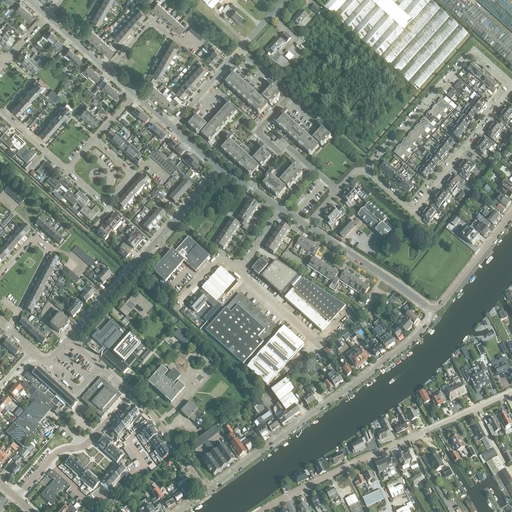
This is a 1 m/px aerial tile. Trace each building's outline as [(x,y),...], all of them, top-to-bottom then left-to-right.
[(105,0),(104,0),(101,5),(112,11),(113,10),(109,8),(111,5),(114,7),(116,9),(117,7),(105,0)] [(330,0),(324,7),(418,91),(468,35),(431,1),(429,0),(330,0)] [(471,9),(461,0),(438,0),(447,7),(461,20),(511,65),(511,38),(475,5),(471,9)] [(476,0),(511,32),(511,5),(506,0),(476,0)] [(157,2),(152,9),(156,13),(162,6),(163,5),(161,3),(160,5),(157,2)] [(15,9),(22,14),(26,9),(20,4),(15,9)] [(228,12),(231,8),(227,4),(222,10),(225,13),(227,11),(228,12)] [(315,4),(311,9),(318,16),(323,11),(315,4)] [(101,5),(99,10),(109,16),(110,15),(106,13),(108,10),(112,12),(112,11),(101,5)] [(133,11),(132,12),(142,20),(146,15),(140,10),(141,9),(137,6),(136,8),(139,11),(136,13),(133,11)] [(162,6),(156,13),(161,17),(166,10),(167,10),(165,8),(165,9),(162,6)] [(2,14),(4,16),(6,14),(5,14),(10,9),(8,7),(2,14)] [(32,15),(26,9),(22,14),(30,22),(32,20),(30,17),(32,15)] [(99,10),(96,15),(106,21),(107,20),(103,18),(105,15),(108,17),(109,16),(99,10)] [(166,10),(161,17),(165,21),(171,14),(173,11),(171,10),(169,13),(166,10)] [(302,10),(293,20),(299,25),(308,16),(302,10)] [(237,24),(243,18),(235,11),(230,17),(237,24)] [(142,20),(132,12),(132,13),(135,15),(132,18),(129,15),(128,16),(138,24),(142,20)] [(171,14),(165,21),(170,25),(175,18),(178,16),(176,14),(173,17),(171,14)] [(96,15),(93,21),(100,25),(102,20),(105,23),(106,21),(96,15)] [(138,24),(128,16),(128,17),(131,20),(128,22),(125,20),(124,20),(134,29),(138,24)] [(175,18),(170,25),(174,29),(180,22),(182,20),(180,18),(178,21),(175,18)] [(134,29),(124,20),(124,21),(127,24),(124,27),(121,24),(120,25),(130,33),(134,29)] [(180,22),(174,29),(179,33),(185,26),(184,26),(186,24),(185,22),(183,25),(180,22)] [(21,23),(19,26),(17,28),(21,32),(23,30),(26,27),(21,23)] [(130,33),(120,25),(120,26),(123,29),(120,31),(117,29),(116,29),(126,38),(130,33)] [(126,38),(116,29),(115,31),(119,33),(115,37),(121,42),(126,38)] [(86,36),(91,40),(97,34),(92,30),(86,36)] [(46,32),(44,34),(52,42),(57,37),(50,31),(48,34),(46,32)] [(277,38),(268,48),(266,50),(272,55),(274,53),(283,43),(285,41),(287,43),(291,38),(285,33),(281,38),(282,38),(280,40),(277,38)] [(4,34),(3,34),(0,37),(0,42),(2,44),(8,37),(4,34)] [(95,44),(101,38),(98,35),(97,34),(91,40),(95,44)] [(8,37),(2,44),(7,49),(13,42),(8,37)] [(57,37),(52,42),(58,47),(57,49),(59,51),(63,47),(61,45),(63,43),(57,37)] [(101,38),(95,44),(100,48),(105,42),(101,38)] [(105,42),(100,48),(104,52),(110,46),(112,44),(110,42),(108,44),(105,42)] [(171,43),(168,49),(175,53),(175,52),(177,49),(181,51),(182,49),(181,48),(179,47),(178,46),(178,47),(171,43)] [(110,46),(104,52),(109,56),(114,50),(110,46)] [(208,51),(207,51),(217,59),(221,55),(215,50),(216,49),(212,46),(211,48),(214,51),(211,53),(208,51)] [(69,48),(65,53),(71,58),(75,54),(69,48)] [(168,49),(165,54),(172,58),(173,57),(174,54),(178,56),(179,54),(175,52),(175,53),(168,49)] [(210,55),(206,59),(213,64),(217,59),(207,51),(207,52),(210,55)] [(290,61),(294,57),(289,53),(285,57),(290,61)] [(20,61),(25,65),(29,60),(31,58),(26,54),(20,61)] [(71,58),(69,60),(79,69),(84,63),(81,60),(81,59),(75,54),(71,58)] [(165,54),(162,59),(169,63),(170,62),(170,61),(171,59),(175,61),(176,59),(173,57),(172,58),(165,54)] [(51,55),(49,57),(48,58),(49,58),(50,57),(56,63),(58,61),(51,55)] [(275,63),(266,55),(264,58),(273,66),(275,63)] [(31,57),(29,60),(25,65),(29,69),(36,61),(31,57)] [(162,59),(159,64),(166,68),(167,67),(168,65),(168,64),(172,66),(173,64),(170,62),(169,63),(162,59)] [(36,61),(35,62),(29,69),(34,73),(36,70),(37,71),(42,66),(36,61)] [(195,66),(194,66),(203,75),(207,70),(201,65),(202,64),(199,61),(197,63),(200,66),(198,68),(195,66)] [(467,76),(468,77),(477,67),(473,63),(467,70),(469,72),(467,76)] [(159,64),(156,70),(163,74),(164,73),(165,70),(169,72),(170,70),(167,67),(166,68),(159,64)] [(89,75),(94,70),(88,65),(85,67),(83,65),(80,67),(83,70),(81,72),(84,75),(87,78),(89,75)] [(191,70),(190,71),(199,79),(203,75),(194,66),(193,67),(196,70),(194,73),(191,70)] [(477,67),(468,77),(469,78),(473,76),(475,78),(481,70),(477,67)] [(253,89),(255,87),(252,84),(248,88),(245,85),(247,83),(249,85),(251,83),(247,79),(243,84),(240,81),(242,79),(244,80),(246,78),(242,75),(238,79),(235,76),(237,74),(239,76),(241,74),(235,69),(232,72),(231,74),(233,75),(225,84),(228,86),(230,85),(232,87),(230,88),(233,91),(235,89),(236,91),(235,92),(238,95),(240,94),(241,95),(240,97),(243,100),(245,98),(246,100),(245,101),(248,104),(249,103),(253,106),(252,108),(258,113),(259,111),(261,113),(268,106),(255,94),(257,92),(258,94),(260,91),(257,88),(253,93),(250,90),(252,88),(253,89)] [(100,76),(94,70),(89,75),(90,75),(96,81),(100,76)] [(156,70),(153,75),(160,79),(162,75),(166,77),(166,76),(167,75),(164,73),(163,74),(156,70)] [(481,70),(475,78),(477,79),(475,83),(476,84),(485,74),(481,70)] [(187,75),(186,75),(195,83),(199,79),(190,71),(189,71),(189,72),(192,75),(190,77),(187,75)] [(75,80),(77,78),(69,72),(68,74),(75,80)] [(485,74),(476,84),(477,85),(481,83),(483,85),(489,77),(485,74)] [(183,79),(182,80),(191,88),(195,83),(186,75),(185,76),(188,79),(186,82),(183,79)] [(489,77),(483,85),(485,87),(483,90),(484,91),(494,81),(489,77)] [(179,84),(178,84),(187,92),(191,88),(182,80),(181,81),(184,84),(182,86),(179,84)] [(38,81),(34,86),(39,91),(44,86),(38,81)] [(106,81),(104,83),(101,81),(99,83),(108,92),(112,87),(106,81)] [(495,88),(498,85),(494,81),(484,91),(485,92),(489,90),(493,94),(497,90),(495,88)] [(262,98),(269,104),(270,104),(272,101),(274,103),(276,100),(274,99),(276,97),(277,98),(280,95),(272,88),(274,87),(272,85),(273,85),(269,82),(264,87),(266,89),(268,88),(270,89),(262,98)] [(180,88),(177,92),(183,97),(187,92),(178,84),(177,85),(180,88)] [(148,91),(152,95),(158,89),(153,85),(148,91)] [(464,92),(460,89),(456,85),(454,87),(462,94),(464,92)] [(39,91),(34,86),(29,90),(35,95),(37,93),(39,94),(41,92),(39,91)] [(119,92),(112,87),(108,92),(117,99),(119,97),(116,95),(119,92)] [(94,97),(95,95),(88,88),(86,90),(94,97)] [(461,96),(453,88),(451,91),(455,95),(459,98),(461,96)] [(158,89),(152,95),(157,99),(162,93),(158,89)] [(35,95),(29,90),(25,95),(32,101),(33,99),(32,98),(35,95)] [(49,96),(47,98),(50,100),(57,94),(52,90),(47,95),(49,96)] [(162,93),(157,99),(161,103),(167,97),(162,93)] [(57,94),(50,100),(53,103),(54,101),(56,102),(60,97),(57,94)] [(32,101),(25,95),(21,100),(26,105),(29,102),(30,103),(32,101)] [(485,103),(481,100),(482,99),(476,95),(472,100),(474,102),(477,104),(482,108),(485,104),(485,103)] [(167,97),(161,103),(166,107),(168,104),(171,101),(167,97)] [(441,98),(439,100),(440,101),(436,105),(443,111),(445,108),(450,112),(453,108),(441,98)] [(219,115),(215,111),(212,115),(214,117),(216,115),(218,117),(215,120),(211,116),(208,120),(210,122),(211,120),(213,122),(201,135),(209,141),(211,139),(212,141),(218,135),(216,133),(220,129),(221,131),(224,128),(222,126),(224,125),(225,126),(228,123),(227,121),(228,120),(230,121),(233,118),(231,116),(233,115),(234,116),(237,113),(229,106),(230,104),(229,103),(229,102),(226,99),(221,105),(223,107),(225,105),(227,107),(224,110),(220,106),(216,110),(219,112),(220,110),(222,112),(219,115)] [(26,105),(21,100),(16,105),(23,111),(25,109),(24,108),(26,105)] [(171,101),(168,104),(166,107),(170,111),(176,105),(171,101)] [(482,108),(474,102),(471,106),(479,112),(482,108)] [(23,111),(16,105),(12,110),(18,115),(20,112),(23,115),(25,113),(23,111)] [(65,105),(63,108),(61,107),(59,109),(61,110),(67,115),(71,110),(65,105)] [(443,111),(436,105),(435,105),(434,106),(434,107),(430,112),(437,118),(439,115),(444,119),(444,118),(445,119),(448,116),(443,111)] [(479,112),(471,106),(469,108),(467,107),(466,109),(467,110),(475,116),(479,112)] [(80,114),(84,118),(90,111),(86,107),(80,114)] [(504,109),(502,112),(510,118),(511,116),(511,108),(510,110),(506,107),(504,110),(504,109)] [(132,109),(130,111),(132,113),(139,119),(143,114),(137,109),(135,111),(132,109)] [(61,110),(57,115),(62,120),(67,115),(61,110)] [(294,121),(296,119),(293,116),(289,120),(286,118),(288,116),(289,117),(291,115),(286,110),(282,113),(283,114),(282,115),(283,117),(276,125),(279,128),(281,126),(282,128),(281,129),(284,132),(285,131),(287,132),(286,134),(289,136),(290,135),(292,136),(291,138),(294,141),(295,139),(297,141),(296,142),(299,145),(300,144),(304,147),(303,149),(309,154),(310,153),(312,154),(319,147),(306,135),(308,133),(309,135),(311,133),(308,129),(304,134),(301,131),(303,129),(304,130),(306,128),(303,125),(299,129),(296,126),(298,124),(299,126),(301,124),(298,121),(294,125),(291,122),(293,120),(294,121)] [(475,116),(467,110),(464,115),(472,121),(475,116)] [(90,111),(84,118),(89,122),(95,115),(90,111)] [(198,111),(195,114),(195,115),(194,116),(195,118),(188,126),(191,129),(193,127),(195,129),(193,130),(196,133),(198,131),(200,133),(206,126),(198,119),(200,117),(202,118),(204,116),(198,111)] [(437,118),(430,112),(429,111),(427,114),(428,114),(424,119),(431,125),(433,121),(438,125),(439,124),(440,125),(442,123),(437,118)] [(510,118),(502,112),(500,114),(501,114),(499,117),(503,120),(501,122),(506,126),(508,124),(507,123),(510,118)] [(143,114),(139,119),(145,125),(149,120),(143,114)] [(57,115),(54,118),(53,117),(51,119),(58,125),(62,120),(57,115)] [(95,115),(89,122),(93,126),(99,119),(95,115)] [(463,116),(461,118),(459,116),(457,118),(460,120),(467,126),(471,122),(463,116)] [(124,118),(121,122),(127,126),(130,122),(124,118)] [(431,125),(424,119),(423,118),(421,120),(422,121),(418,125),(425,131),(427,128),(433,133),(436,129),(431,125)] [(58,125),(51,119),(50,120),(51,121),(48,124),(54,129),(58,125)] [(467,126),(460,120),(456,124),(464,130),(467,126)] [(0,121),(0,130),(4,134),(4,135),(5,134),(9,129),(0,121)] [(492,125),(490,127),(498,133),(502,129),(503,130),(505,127),(500,123),(498,126),(494,122),(492,125)] [(313,139),(320,145),(322,143),(324,145),(327,141),(325,140),(327,138),(328,140),(331,136),(323,129),(324,128),(323,126),(320,123),(315,128),(317,130),(318,129),(320,131),(313,139)] [(48,124),(46,127),(43,125),(41,127),(49,134),(54,129),(48,124)] [(464,130),(456,124),(455,127),(452,125),(451,127),(452,128),(453,129),(461,135),(464,130)] [(155,125),(152,128),(149,126),(147,128),(150,130),(151,130),(157,135),(161,130),(155,125)] [(429,135),(425,131),(418,125),(417,125),(415,127),(416,128),(412,132),(419,138),(421,135),(426,139),(429,135)] [(49,134),(41,127),(37,132),(45,139),(49,134)] [(498,133),(490,127),(488,129),(489,129),(487,132),(491,135),(489,137),(494,141),(496,139),(495,138),(498,133)] [(461,135),(453,129),(452,128),(450,129),(452,131),(451,132),(450,133),(457,139),(461,135)] [(167,136),(161,130),(157,135),(163,141),(161,143),(164,145),(165,143),(167,141),(165,139),(167,136)] [(419,138),(412,132),(411,131),(409,134),(410,134),(406,139),(413,145),(415,142),(420,145),(421,144),(422,145),(424,143),(423,142),(419,138)] [(106,138),(111,142),(118,135),(116,133),(114,135),(111,133),(106,138)] [(4,134),(0,139),(10,149),(14,146),(11,144),(14,141),(12,139),(11,140),(5,134),(4,135),(4,134)] [(14,141),(11,144),(14,146),(15,144),(21,150),(21,149),(26,144),(15,135),(12,139),(14,141)] [(118,135),(111,142),(115,146),(122,139),(118,135)] [(251,153),(248,150),(244,154),(241,152),(243,150),(244,151),(246,149),(243,146),(239,150),(236,147),(238,145),(240,147),(242,145),(238,141),(234,146),(231,143),(233,141),(235,142),(237,140),(231,135),(228,138),(228,139),(227,140),(228,142),(221,150),(224,153),(226,151),(227,153),(226,154),(229,157),(231,156),(232,157),(231,159),(234,162),(236,160),(237,162),(236,163),(239,166),(240,165),(244,168),(243,169),(249,175),(250,173),(252,175),(256,171),(259,168),(246,156),(248,154),(249,156),(251,153)] [(447,137),(445,139),(443,138),(441,140),(443,142),(443,141),(451,147),(454,143),(447,137)] [(413,145),(406,139),(405,138),(403,141),(404,141),(400,145),(407,151),(409,148),(414,152),(415,151),(416,152),(418,150),(413,145)] [(496,145),(493,143),(488,139),(486,141),(482,138),(480,140),(478,142),(486,149),(489,151),(491,147),(494,147),(496,145)] [(120,150),(126,143),(124,141),(122,139),(115,146),(120,150)] [(172,141),(170,143),(167,141),(165,143),(168,146),(174,151),(179,146),(172,141)] [(443,141),(443,142),(440,146),(448,152),(451,147),(443,141)] [(483,153),(486,149),(478,142),(476,144),(477,145),(475,147),(479,150),(477,153),(482,157),(484,158),(486,156),(484,154),(483,153)] [(124,154),(131,147),(129,145),(126,143),(120,150),(124,154)] [(253,160),(260,166),(262,164),(264,165),(267,162),(265,161),(267,159),(268,160),(271,157),(263,150),(265,148),(263,147),(260,144),(255,149),(257,151),(259,150),(261,151),(253,160)] [(411,155),(407,151),(400,145),(399,145),(397,147),(398,148),(394,152),(400,158),(403,155),(408,159),(408,158),(410,156),(411,155)] [(185,152),(179,146),(174,151),(181,157),(185,152)] [(448,152),(440,146),(436,150),(444,156),(448,152)] [(131,147),(124,154),(129,158),(135,151),(131,147)] [(444,156),(436,150),(434,148),(433,150),(435,152),(433,154),(441,160),(444,156)] [(21,150),(16,155),(27,164),(32,158),(33,157),(34,156),(30,152),(28,155),(21,149),(21,150)] [(135,151),(129,158),(133,162),(140,155),(135,151)] [(440,161),(432,155),(430,154),(429,154),(427,158),(427,159),(436,166),(440,161)] [(140,155),(133,162),(138,166),(142,161),(140,159),(142,157),(140,155)] [(489,164),(495,157),(492,155),(487,162),(489,164)] [(190,157),(190,158),(188,156),(182,162),(190,169),(192,167),(196,162),(190,157)] [(436,166),(427,159),(426,161),(427,162),(425,164),(433,170),(436,166)] [(289,171),(285,167),(282,171),(284,173),(285,171),(288,173),(280,181),(287,188),(289,185),(291,187),(294,184),(292,182),(294,181),(295,182),(298,179),(297,177),(298,176),(300,177),(303,174),(294,167),(296,165),(294,164),(295,163),(291,160),(286,166),(288,168),(290,166),(292,168),(289,171)] [(462,162),(460,165),(469,171),(470,172),(473,168),(476,165),(470,161),(469,163),(465,160),(463,163),(462,162)] [(379,169),(383,172),(390,165),(385,161),(379,169)] [(46,162),(41,168),(45,172),(43,174),(42,175),(45,177),(48,174),(51,177),(52,176),(52,177),(56,171),(46,162)] [(203,168),(196,162),(192,167),(200,174),(198,176),(199,177),(203,172),(200,170),(203,168)] [(433,170),(425,164),(422,168),(430,174),(433,170)] [(185,175),(177,168),(176,167),(174,165),(172,167),(177,171),(183,177),(185,175)] [(390,165),(383,172),(387,176),(394,168),(390,165)] [(469,171),(460,165),(459,167),(457,170),(461,173),(459,175),(466,180),(468,178),(466,177),(470,172),(469,171)] [(430,174),(422,168),(420,167),(417,171),(419,173),(426,179),(430,174)] [(394,168),(387,176),(391,179),(398,172),(394,168)] [(272,170),(269,173),(270,174),(269,175),(270,177),(263,185),(266,187),(267,186),(271,189),(270,191),(276,196),(277,195),(279,197),(286,189),(273,178),(275,176),(276,177),(278,175),(272,170)] [(398,172),(391,179),(395,183),(402,176),(398,172)] [(143,175),(139,180),(144,185),(149,180),(143,175)] [(450,178),(448,180),(457,186),(460,182),(463,184),(465,181),(458,176),(457,179),(453,175),(451,178),(450,178)] [(58,182),(52,177),(52,176),(51,177),(47,182),(55,189),(54,191),(56,193),(61,188),(59,186),(61,183),(59,181),(58,182)] [(402,176),(395,183),(399,187),(407,178),(405,176),(404,178),(402,176)] [(62,177),(59,181),(61,183),(59,186),(61,188),(62,186),(68,192),(68,191),(69,191),(73,186),(62,177)] [(407,178),(399,187),(403,190),(410,183),(406,179),(407,178)] [(185,180),(184,179),(182,181),(183,182),(181,185),(187,190),(191,185),(185,180)] [(144,185),(139,180),(134,184),(140,190),(144,185)] [(457,186),(448,180),(447,182),(445,185),(449,188),(447,190),(452,194),(454,192),(458,187),(457,186)] [(511,184),(506,180),(502,185),(504,186),(500,190),(510,198),(511,194),(511,189),(511,188),(511,187),(511,185),(511,184)] [(410,183),(403,190),(407,194),(414,187),(410,183)] [(140,190),(134,184),(130,189),(136,194),(140,190)] [(178,186),(179,187),(177,189),(183,195),(187,190),(181,185),(180,184),(178,186)] [(4,190),(5,191),(11,196),(15,192),(8,185),(4,190)] [(156,194),(159,190),(162,187),(160,185),(157,188),(153,192),(155,194),(156,194)] [(350,188),(346,193),(354,199),(358,195),(361,198),(362,198),(361,198),(363,195),(364,196),(364,195),(356,188),(355,188),(357,190),(355,192),(350,188)] [(136,194),(130,189),(126,194),(132,199),(136,194)] [(174,191),(175,191),(173,194),(179,199),(183,195),(177,189),(176,189),(174,191)] [(74,197),(69,191),(68,191),(68,192),(64,197),(74,206),(78,203),(75,201),(78,197),(76,195),(74,197)] [(436,195),(444,202),(446,203),(449,198),(451,196),(446,192),(444,194),(440,191),(438,193),(436,195)] [(79,192),(76,195),(78,197),(75,201),(78,203),(79,201),(85,206),(85,207),(85,206),(90,201),(79,192)] [(156,196),(152,200),(154,202),(160,194),(159,193),(157,195),(156,194),(154,195),(156,196)] [(354,199),(346,193),(342,197),(347,201),(344,203),(343,202),(350,208),(349,208),(352,206),(350,204),(354,199)] [(132,199),(126,194),(122,199),(127,204),(132,199)] [(175,204),(179,199),(173,194),(169,198),(175,204)] [(444,202),(436,195),(435,197),(435,198),(433,200),(437,203),(435,206),(440,210),(442,211),(444,209),(444,207),(443,206),(446,203),(444,202)] [(500,197),(496,202),(506,209),(511,203),(505,198),(502,195),(500,197)] [(127,204),(122,199),(117,204),(123,209),(127,204)] [(250,200),(246,206),(257,213),(254,211),(257,207),(260,209),(261,207),(250,200)] [(495,201),(492,205),(496,209),(500,212),(503,214),(506,209),(496,202),(495,201)] [(369,203),(358,216),(384,240),(386,238),(387,239),(389,239),(391,237),(391,235),(389,234),(391,232),(393,229),(389,226),(387,228),(382,224),(387,219),(387,218),(387,217),(386,218),(369,203)] [(482,210),(478,215),(480,216),(483,219),(486,215),(489,218),(488,221),(494,225),(500,217),(494,212),(492,215),(486,210),(489,207),(487,205),(484,210),(485,211),(484,212),(482,210)] [(91,212),(85,206),(85,207),(85,206),(80,212),(91,221),(96,215),(91,211),(91,212)] [(257,213),(246,206),(242,212),(253,220),(253,219),(250,218),(253,213),(256,215),(257,213)] [(332,208),(329,213),(338,221),(341,216),(342,217),(342,216),(346,212),(339,206),(341,208),(337,212),(332,208)] [(441,213),(439,211),(434,207),(432,209),(428,206),(426,209),(426,208),(424,211),(434,218),(436,214),(438,215),(439,215),(441,213)] [(160,209),(155,214),(161,218),(163,216),(164,216),(165,214),(160,209)] [(434,218),(424,211),(422,213),(423,213),(421,216),(425,219),(423,221),(428,225),(430,223),(430,222),(434,218)] [(253,220),(242,212),(238,219),(242,221),(240,224),(240,225),(244,227),(243,229),(249,233),(253,228),(246,224),(249,219),(252,221),(253,220)] [(114,215),(110,220),(117,226),(121,222),(122,223),(125,221),(117,213),(114,216),(114,215)] [(152,215),(154,216),(151,218),(157,223),(159,220),(159,221),(161,219),(160,218),(161,218),(155,214),(154,213),(152,215)] [(338,221),(329,213),(325,217),(324,217),(329,221),(327,223),(325,222),(332,228),(334,225),(334,226),(334,225),(338,221)] [(3,228),(14,216),(12,214),(1,226),(3,228)] [(454,225),(459,218),(455,216),(450,223),(454,225)] [(148,219),(149,220),(147,222),(153,227),(155,225),(155,226),(157,223),(156,223),(157,223),(151,218),(150,217),(148,219)] [(36,223),(42,229),(46,224),(40,219),(36,223)] [(232,219),(228,225),(236,231),(239,233),(240,231),(237,229),(240,225),(240,224),(232,219)] [(117,226),(110,220),(106,224),(106,225),(104,227),(112,234),(115,232),(113,231),(117,226)] [(337,233),(342,238),(354,225),(349,220),(337,233)] [(480,223),(474,229),(484,237),(489,230),(486,228),(489,224),(485,221),(482,225),(480,223)] [(144,224),(146,225),(143,227),(148,232),(151,229),(151,230),(153,228),(152,227),(153,227),(147,222),(147,223),(146,222),(144,224)] [(46,224),(42,229),(48,234),(52,230),(46,224)] [(266,248),(277,255),(278,254),(275,252),(278,247),(281,249),(282,247),(279,246),(282,241),(285,243),(286,241),(283,239),(286,235),(289,237),(290,235),(287,233),(290,229),(297,234),(299,232),(289,225),(287,227),(282,224),(266,248)] [(25,225),(24,225),(23,225),(22,226),(23,227),(21,229),(26,234),(30,230),(25,225)] [(236,231),(228,225),(224,232),(235,239),(236,237),(233,235),(236,231)] [(110,237),(112,234),(104,227),(102,229),(101,228),(97,233),(105,240),(109,235),(110,237)] [(471,227),(467,232),(463,237),(472,245),(479,238),(476,235),(477,233),(475,231),(471,227)] [(21,229),(17,234),(22,239),(26,234),(21,229)] [(52,230),(48,234),(53,239),(57,235),(52,230)] [(134,234),(130,238),(138,245),(142,240),(141,240),(143,237),(135,230),(133,233),(134,234)] [(235,239),(224,232),(220,238),(231,245),(232,243),(229,241),(232,237),(235,239)] [(17,234),(13,238),(18,243),(22,239),(17,234)] [(57,235),(53,239),(59,245),(63,240),(57,235)] [(308,240),(302,236),(295,247),(296,248),(298,246),(303,248),(301,251),(308,240)] [(13,238),(9,243),(14,248),(18,243),(13,238)] [(138,245),(130,238),(127,243),(125,241),(123,244),(131,251),(133,249),(134,250),(138,245)] [(171,250),(168,254),(152,271),(165,282),(183,261),(195,272),(209,257),(188,238),(174,253),(171,250)] [(231,245),(220,238),(216,244),(227,251),(228,249),(225,247),(228,243),(231,245)] [(314,244),(308,240),(301,251),(302,252),(304,250),(309,252),(307,255),(314,244)] [(9,243),(5,247),(10,252),(14,248),(9,243)] [(131,251),(123,244),(121,246),(122,248),(118,252),(126,259),(130,254),(129,253),(131,251)] [(320,248),(314,244),(307,255),(309,256),(310,253),(315,256),(320,248)] [(5,247),(1,252),(6,257),(10,252),(5,247)] [(59,259),(52,255),(49,261),(56,264),(57,261),(59,262),(60,260),(59,259)] [(299,276),(276,261),(273,264),(264,256),(252,269),(261,277),(281,295),(299,276)] [(314,258),(310,265),(307,269),(309,270),(310,267),(315,270),(320,262),(314,258)] [(56,264),(49,261),(47,266),(53,270),(56,264)] [(326,266),(320,262),(315,270),(313,273),(315,274),(317,271),(321,274),(326,266)] [(53,270),(47,266),(44,272),(50,275),(53,270)] [(105,271),(102,273),(101,274),(107,279),(111,274),(106,270),(107,269),(104,266),(102,268),(105,271)] [(326,266),(321,274),(319,277),(321,278),(323,275),(327,278),(332,270),(326,266)] [(221,267),(202,289),(206,292),(209,295),(216,301),(236,280),(221,267)] [(332,270),(327,278),(325,281),(327,282),(329,279),(333,282),(329,288),(335,292),(339,286),(337,284),(340,280),(336,278),(339,274),(332,270)] [(100,271),(99,272),(98,273),(100,275),(97,279),(103,284),(107,279),(101,274),(102,273),(100,271)] [(50,275),(44,272),(41,277),(48,280),(50,275)] [(351,276),(345,272),(340,280),(344,283),(342,286),(344,287),(346,284),(351,276)] [(357,280),(351,276),(346,284),(350,287),(349,290),(350,291),(357,280)] [(48,280),(41,277),(38,282),(45,286),(48,280)] [(68,288),(65,285),(63,283),(65,281),(61,277),(59,279),(57,282),(63,287),(66,290),(68,288)] [(322,332),(345,306),(303,279),(285,299),(322,332)] [(363,284),(357,280),(350,291),(352,288),(357,291),(355,294),(356,295),(363,284)] [(45,286),(38,282),(36,288),(42,291),(45,286)] [(88,283),(87,285),(85,287),(88,289),(85,292),(84,293),(90,298),(95,293),(89,289),(91,286),(88,283)] [(370,288),(363,284),(356,295),(358,292),(363,295),(361,298),(363,299),(370,288)] [(42,291),(36,288),(33,293),(39,296),(42,291)] [(85,292),(80,288),(78,290),(81,293),(78,296),(86,303),(90,298),(84,293),(85,292)] [(205,298),(209,295),(206,292),(202,296),(200,294),(189,306),(196,312),(207,300),(205,298)] [(39,296),(33,293),(30,298),(37,302),(39,296)] [(277,327),(240,293),(206,331),(247,368),(248,367),(246,366),(247,365),(245,363),(277,327)] [(120,310),(126,316),(133,308),(143,317),(152,307),(140,296),(132,304),(129,301),(120,310)] [(396,309),(393,306),(398,301),(392,296),(388,301),(392,305),(390,307),(394,311),(393,312),(397,315),(400,317),(402,314),(400,312),(399,313),(396,309)] [(37,302),(30,298),(27,304),(34,307),(37,302)] [(69,304),(69,305),(77,313),(81,308),(80,308),(82,306),(75,299),(74,300),(72,302),(69,304)] [(64,309),(57,303),(55,306),(61,311),(64,309)] [(34,307),(27,304),(25,309),(31,313),(32,310),(34,311),(36,308),(34,307)] [(409,312),(408,311),(411,308),(408,304),(405,307),(401,312),(405,316),(414,324),(418,320),(409,311),(409,312)] [(70,309),(67,313),(73,318),(77,313),(69,305),(68,306),(70,309)] [(45,320),(59,333),(60,332),(61,333),(69,324),(68,323),(69,322),(67,320),(67,318),(65,318),(55,308),(45,320)] [(208,322),(216,313),(214,311),(210,315),(205,320),(208,322)] [(23,319),(19,323),(25,328),(29,324),(23,319)] [(413,326),(406,320),(405,319),(404,321),(402,319),(397,324),(399,326),(400,327),(402,329),(407,333),(413,326)] [(388,335),(386,336),(383,332),(386,330),(379,320),(373,324),(377,329),(383,336),(391,346),(395,342),(391,337),(390,337),(388,335)] [(138,354),(143,348),(140,345),(124,330),(122,331),(111,321),(106,327),(105,328),(103,330),(103,329),(103,330),(102,331),(100,333),(98,331),(99,331),(92,338),(93,338),(102,346),(102,347),(104,345),(109,350),(103,356),(104,356),(116,366),(115,367),(116,367),(117,366),(118,367),(117,368),(123,373),(127,368),(126,367),(127,366),(129,368),(128,367),(135,359),(136,359),(131,355),(133,352),(137,355),(138,354)] [(29,324),(25,328),(31,334),(35,329),(29,324)] [(394,324),(390,327),(387,330),(391,335),(393,333),(398,340),(403,336),(394,324)] [(304,345),(284,327),(247,368),(267,386),(270,388),(284,379),(282,377),(286,373),(300,363),(305,358),(298,352),(304,345)] [(35,329),(31,334),(37,339),(41,334),(35,329)] [(174,335),(185,345),(190,339),(179,329),(174,335)] [(349,332),(354,338),(357,336),(353,329),(349,332)] [(391,346),(383,336),(377,329),(373,332),(377,337),(379,335),(382,340),(381,340),(381,342),(387,349),(391,346)] [(47,340),(41,334),(37,339),(43,344),(47,340)] [(7,340),(5,343),(2,341),(0,343),(9,351),(13,346),(7,340)] [(339,349),(343,346),(338,340),(334,343),(339,349)] [(374,345),(373,343),(370,345),(373,349),(371,350),(375,356),(380,353),(374,345)] [(375,344),(374,345),(380,353),(384,350),(380,344),(376,346),(375,344)] [(367,356),(360,345),(353,350),(364,365),(368,362),(367,361),(368,360),(366,357),(367,356)] [(481,345),(477,347),(482,357),(486,355),(481,345)] [(19,351),(13,346),(9,351),(18,358),(20,356),(17,354),(19,351)] [(465,346),(461,349),(466,359),(467,358),(468,360),(469,359),(465,346)] [(141,359),(144,361),(152,352),(149,350),(141,359)] [(364,365),(353,350),(346,355),(354,366),(355,365),(357,368),(358,367),(359,368),(364,365)] [(499,366),(494,368),(498,375),(508,371),(504,363),(503,364),(503,362),(507,360),(505,356),(500,358),(501,360),(497,362),(499,366)] [(343,364),(338,368),(340,372),(343,370),(347,377),(353,373),(348,367),(349,366),(348,363),(347,362),(343,364)] [(487,383),(489,382),(484,374),(487,372),(483,363),(480,364),(480,363),(479,364),(480,364),(477,365),(478,367),(473,369),(483,387),(487,385),(487,383)] [(173,371),(170,374),(168,372),(167,372),(161,367),(147,383),(153,388),(165,398),(164,398),(170,404),(185,388),(179,382),(177,380),(180,377),(173,371)] [(31,368),(24,376),(27,379),(35,371),(31,368)] [(48,378),(37,368),(27,379),(33,384),(29,388),(35,392),(48,378)] [(478,390),(483,387),(473,369),(469,372),(468,370),(466,371),(465,371),(465,372),(463,373),(468,382),(471,381),(475,389),(477,388),(478,390)] [(331,373),(339,384),(343,381),(338,375),(335,377),(335,376),(336,375),(333,371),(331,373)] [(331,373),(328,375),(331,378),(332,377),(333,379),(330,381),(335,387),(339,384),(331,373)] [(81,399),(95,412),(102,418),(121,396),(101,377),(81,399)] [(62,390),(48,378),(35,392),(48,405),(62,390)] [(466,386),(462,379),(460,380),(459,378),(453,381),(454,383),(452,384),(460,400),(461,400),(461,399),(462,398),(462,396),(467,394),(463,387),(466,386)] [(296,391),(289,382),(288,380),(286,381),(284,379),(270,388),(272,391),(280,403),(277,405),(282,411),(285,409),(292,418),(300,412),(295,405),(298,403),(292,394),(296,391)] [(322,395),(324,394),(326,394),(327,393),(327,392),(327,391),(325,388),(327,387),(329,390),(333,387),(328,381),(326,383),(325,382),(322,384),(323,385),(317,389),(322,395)] [(17,384),(13,388),(18,393),(21,396),(24,391),(25,392),(28,390),(26,388),(22,385),(20,387),(17,384)] [(459,401),(460,400),(452,384),(449,386),(451,390),(446,393),(444,389),(441,390),(445,397),(447,395),(451,402),(456,399),(456,400),(456,399),(456,401),(458,400),(459,401)] [(310,395),(305,398),(302,393),(299,396),(302,400),(303,399),(308,406),(316,400),(313,396),(315,394),(309,387),(306,390),(310,395)] [(34,400),(6,433),(22,447),(26,443),(26,444),(41,426),(38,424),(45,415),(42,412),(48,405),(35,392),(29,388),(25,392),(28,394),(31,397),(33,399),(34,400)] [(18,393),(13,388),(9,393),(19,403),(21,401),(18,398),(16,396),(18,393)] [(62,390),(48,405),(47,406),(52,411),(67,395),(62,390)] [(424,390),(418,393),(424,404),(430,401),(424,390)] [(436,397),(431,400),(436,408),(437,408),(439,408),(440,406),(439,406),(440,406),(440,405),(444,403),(440,395),(438,393),(434,395),(436,397)] [(67,395),(52,411),(57,415),(71,399),(67,395)] [(5,397),(0,402),(11,412),(13,410),(10,407),(8,405),(11,402),(5,397)] [(71,399),(57,415),(58,414),(60,416),(61,415),(64,418),(69,412),(69,411),(71,409),(72,410),(77,404),(71,399)] [(4,409),(6,407),(8,409),(10,411),(11,412),(0,402),(0,410),(1,412),(4,409)] [(180,412),(184,416),(188,419),(190,417),(194,421),(193,422),(196,424),(203,416),(197,410),(198,409),(190,402),(180,412)] [(131,407),(124,415),(133,422),(140,415),(131,407)] [(401,422),(393,426),(397,433),(408,428),(406,425),(409,423),(401,407),(395,410),(401,422)] [(17,417),(23,411),(20,408),(14,414),(17,417)] [(414,410),(407,413),(411,421),(412,421),(413,422),(415,421),(415,420),(415,419),(417,418),(415,413),(419,411),(417,408),(414,410)] [(285,409),(282,411),(284,413),(282,415),(287,422),(292,418),(285,409)] [(287,422),(282,415),(280,412),(275,415),(278,418),(277,418),(282,425),(287,422)] [(505,413),(499,416),(505,428),(511,425),(511,428),(511,417),(509,419),(505,413)] [(124,415),(118,422),(124,428),(127,430),(133,422),(124,415)] [(280,427),(274,419),(272,416),(270,418),(272,422),(271,423),(276,429),(280,427)] [(261,428),(257,431),(263,439),(269,435),(265,428),(267,427),(266,424),(264,422),(261,418),(257,421),(260,425),(259,426),(261,428)] [(488,429),(493,439),(498,436),(496,433),(501,430),(495,418),(488,421),(492,427),(488,429)] [(386,419),(383,421),(381,422),(385,430),(377,433),(380,440),(383,439),(384,440),(390,437),(388,433),(392,431),(386,419)] [(269,423),(268,424),(268,423),(268,422),(267,420),(265,422),(264,422),(266,424),(267,425),(273,432),(276,429),(271,423),(270,424),(269,423)] [(118,422),(114,426),(121,432),(124,428),(118,422)] [(114,426),(110,431),(111,431),(113,433),(115,435),(117,436),(121,432),(114,426)] [(238,439),(236,437),(234,434),(233,434),(233,433),(234,432),(229,426),(225,429),(230,436),(228,437),(227,438),(230,442),(232,443),(233,445),(232,446),(240,456),(247,451),(243,446),(240,442),(238,439)] [(473,429),(477,436),(480,441),(482,440),(484,443),(483,444),(487,451),(492,448),(486,437),(486,438),(479,426),(473,429)] [(151,427),(141,434),(147,443),(149,441),(157,436),(151,427)] [(211,429),(215,435),(219,432),(219,433),(220,433),(215,427),(211,429)] [(257,444),(250,434),(249,434),(247,431),(244,433),(243,432),(243,433),(246,438),(249,441),(250,441),(254,446),(257,444)] [(254,431),(250,434),(257,444),(261,441),(254,431)] [(354,442),(355,442),(351,444),(353,448),(352,449),(354,453),(360,451),(360,452),(363,450),(363,449),(365,448),(363,444),(366,442),(367,443),(370,442),(369,440),(372,439),(369,431),(363,433),(364,438),(361,439),(361,438),(354,442)] [(157,436),(149,441),(153,446),(160,440),(157,436)] [(458,436),(451,440),(454,445),(452,446),(454,450),(456,449),(457,452),(459,451),(459,453),(463,451),(466,456),(468,454),(470,459),(475,456),(471,448),(471,447),(465,450),(464,448),(465,448),(462,444),(461,442),(461,441),(458,437),(459,437),(458,436)] [(105,437),(97,446),(105,452),(110,446),(112,443),(105,437)] [(246,438),(240,442),(243,446),(244,445),(248,450),(253,447),(249,441),(246,438)] [(160,440),(153,446),(156,450),(163,445),(160,440)] [(14,443),(10,446),(16,452),(20,448),(14,443)] [(24,458),(29,452),(33,448),(27,443),(23,447),(25,449),(20,454),(21,456),(24,458)] [(224,445),(225,446),(218,451),(217,449),(217,450),(217,451),(215,452),(214,450),(211,452),(212,454),(211,455),(210,455),(209,455),(210,456),(204,461),(203,460),(214,475),(235,460),(224,444),(224,445)] [(163,445),(156,450),(159,455),(167,450),(163,445)] [(110,446),(105,452),(109,456),(115,449),(110,446)] [(493,448),(481,455),(486,463),(493,476),(498,473),(511,497),(511,480),(505,469),(493,448)] [(115,449),(109,456),(113,459),(119,453),(115,449)] [(405,453),(404,453),(410,467),(413,466),(411,464),(416,462),(411,450),(410,450),(409,449),(406,451),(405,452),(405,453)] [(167,450),(159,455),(163,460),(170,454),(167,450)] [(344,459),(344,458),(346,457),(343,450),(340,451),(341,453),(331,457),(334,464),(344,459)] [(511,456),(511,457),(510,458),(507,452),(503,454),(508,464),(511,461),(511,456)] [(119,453),(113,459),(117,463),(123,457),(119,453)] [(410,467),(404,453),(403,453),(402,453),(398,454),(398,455),(397,456),(402,468),(409,465),(410,467)] [(459,460),(455,453),(451,456),(455,463),(457,461),(459,464),(463,462),(461,458),(459,460)] [(438,455),(429,460),(436,471),(441,468),(442,470),(443,470),(444,473),(443,473),(446,478),(452,475),(450,469),(449,469),(448,467),(445,469),(444,467),(438,455)] [(72,457),(66,464),(70,468),(76,461),(72,457)] [(389,459),(382,462),(388,474),(389,477),(392,475),(391,473),(395,471),(393,468),(396,466),(394,461),(391,463),(389,459)] [(76,461),(70,468),(74,471),(80,464),(76,461)] [(326,471),(325,469),(328,467),(325,461),(315,466),(319,475),(326,471)] [(382,462),(379,463),(375,465),(380,474),(382,473),(383,475),(382,476),(384,479),(389,477),(388,474),(382,462)] [(10,471),(15,476),(20,470),(21,471),(23,469),(17,464),(10,471)] [(80,464),(74,471),(78,475),(84,468),(80,464)] [(119,464),(115,468),(122,474),(125,470),(119,464)] [(84,468),(78,475),(82,478),(87,473),(88,472),(84,468)] [(115,468),(111,472),(118,478),(122,474),(115,468)] [(52,470),(48,475),(54,481),(40,496),(52,506),(59,498),(56,495),(67,483),(52,470)] [(295,477),(298,484),(308,479),(306,476),(309,475),(307,470),(304,472),(304,473),(295,477)] [(111,472),(108,476),(115,483),(118,478),(111,472)] [(365,475),(368,482),(372,480),(373,483),(377,481),(375,477),(373,478),(371,472),(365,475)] [(82,478),(81,479),(85,483),(91,476),(87,473),(82,478)] [(424,479),(421,474),(416,477),(419,482),(424,479)] [(91,476),(85,483),(89,486),(95,480),(91,476)] [(108,476),(104,480),(104,481),(111,487),(115,483),(108,476)] [(357,487),(365,484),(362,476),(356,479),(358,482),(355,483),(357,487)] [(419,482),(416,477),(411,480),(414,485),(419,482)] [(95,480),(89,486),(93,490),(99,483),(95,480)] [(189,487),(188,485),(187,485),(186,483),(184,481),(182,480),(177,484),(178,486),(179,487),(179,488),(185,496),(190,492),(188,490),(190,489),(189,487)] [(104,481),(101,485),(107,491),(111,487),(104,481)] [(391,495),(403,489),(401,485),(400,486),(394,488),(392,485),(392,484),(387,487),(391,495)] [(165,499),(164,498),(169,494),(164,487),(159,491),(158,489),(151,493),(157,501),(161,499),(167,508),(174,503),(170,497),(168,499),(167,498),(165,499)] [(176,502),(182,497),(179,493),(180,492),(178,489),(174,492),(173,493),(173,494),(173,496),(173,498),(176,502)] [(329,498),(331,501),(338,497),(336,493),(335,494),(333,489),(326,492),(329,498)] [(378,499),(379,501),(383,500),(379,491),(363,499),(367,507),(373,505),(371,502),(378,499)] [(349,506),(358,502),(355,495),(345,499),(349,506)] [(316,497),(311,500),(316,511),(319,510),(320,507),(318,505),(320,504),(316,497)] [(158,510),(161,507),(157,502),(154,505),(155,505),(152,507),(151,505),(146,509),(147,511),(145,511),(158,511),(159,511),(158,510)] [(363,511),(358,502),(349,506),(351,511),(363,511)] [(301,511),(309,511),(305,503),(298,506),(301,511)]
